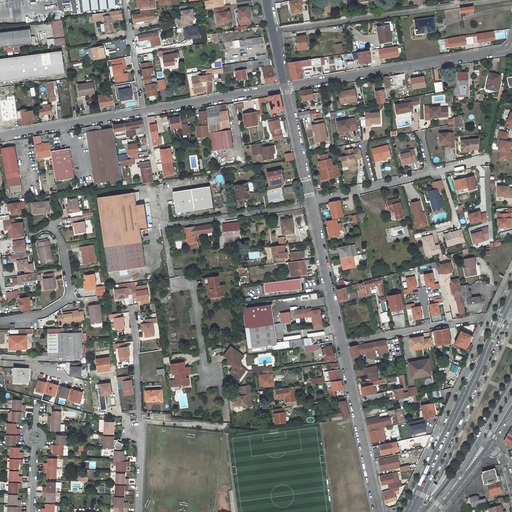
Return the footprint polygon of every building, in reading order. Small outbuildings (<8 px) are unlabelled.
[(213,7),(223,6),(222,0),(209,0),(209,1),(205,1),(205,3),(205,9),(213,7)] [(299,0),(296,0),(289,2),(292,14),(302,11),(301,6),(299,0)] [(223,6),(213,7),(214,14),(217,13),(218,23),(231,21),(229,11),(227,11),(226,5),(223,6)] [(248,7),(238,8),(240,25),(250,23),(249,18),(249,19),(249,15),(248,15),(247,12),(249,12),(248,7)] [(121,10),(110,12),(111,16),(103,17),(105,26),(112,25),(112,20),(122,18),(121,10)] [(134,16),(135,22),(155,20),(154,13),(154,12),(154,10),(148,11),(148,14),(134,16)] [(181,29),(193,26),(191,20),(190,20),(189,16),(193,15),(192,10),(181,12),(182,17),(182,20),(180,21),(181,29)] [(416,21),(417,31),(424,30),(425,32),(436,31),(434,18),(416,21)] [(66,46),(64,32),(62,20),(52,21),(56,47),(66,46)] [(389,25),(379,27),(381,37),(379,38),(380,43),(392,41),(389,25)] [(32,44),(30,30),(0,32),(0,48),(4,48),(5,53),(20,51),(19,46),(32,44)] [(492,31),(476,34),(476,36),(477,42),(493,39),(492,31)] [(149,41),(149,42),(151,42),(152,47),(161,46),(158,33),(139,37),(139,41),(145,40),(146,42),(149,41)] [(308,49),(306,35),(296,37),(298,50),(308,49)] [(464,35),(448,38),(449,46),(465,44),(464,38),(464,35)] [(264,44),(263,36),(219,42),(220,50),(264,44)] [(343,43),(335,44),(336,53),(344,52),(343,43)] [(103,46),(92,48),(93,59),(105,57),(103,46)] [(0,57),(0,81),(65,73),(62,50),(0,57)] [(174,58),(178,57),(177,53),(165,55),(164,50),(156,52),(157,54),(158,54),(159,56),(163,56),(164,66),(175,64),(174,58)] [(370,61),(369,50),(358,52),(360,63),(370,61)] [(126,69),(124,58),(111,60),(115,81),(125,80),(123,74),(123,69),(126,69)] [(246,70),(262,67),(268,66),(272,66),(271,58),(222,66),(223,69),(223,73),(236,71),(246,69),(246,70)] [(319,58),(289,63),(292,80),(303,78),(301,66),(320,64),(319,58)] [(153,73),(151,62),(142,64),(144,80),(151,79),(150,74),(153,73)] [(262,67),(265,83),(276,81),(273,72),(270,73),(268,66),(262,67)] [(212,74),(213,74),(212,70),(212,69),(207,69),(206,72),(201,73),(201,74),(197,75),(198,76),(195,77),(196,79),(192,79),(194,92),(206,91),(207,75),(212,74)] [(246,69),(236,71),(237,80),(247,78),(246,70),(246,69)] [(468,73),(458,73),(458,96),(468,96),(468,73)] [(497,90),(500,76),(490,73),(487,88),(497,90)] [(400,77),(400,74),(383,77),(385,86),(389,85),(390,86),(396,85),(395,78),(400,77)] [(152,84),(151,79),(144,80),(147,96),(157,94),(155,83),(152,84)] [(157,80),(159,89),(165,88),(164,79),(157,80)] [(56,100),(54,92),(56,92),(56,89),(54,89),(53,85),(56,85),(56,81),(48,82),(51,101),(56,100)] [(77,85),(78,94),(86,93),(86,96),(94,94),(93,82),(77,85)] [(131,84),(116,86),(117,99),(121,99),(121,100),(132,99),(131,84)] [(18,120),(13,85),(0,87),(0,123),(7,123),(5,110),(1,110),(0,105),(0,96),(7,96),(9,109),(10,122),(18,121),(18,120)] [(311,89),(301,91),(302,101),(313,99),(313,100),(316,100),(316,97),(322,96),(321,92),(312,94),(311,89)] [(338,92),(340,102),(349,100),(349,102),(356,100),(354,89),(338,92)] [(375,91),(377,104),(384,102),(382,90),(375,91)] [(104,94),(99,95),(100,107),(114,105),(113,95),(105,96),(104,94)] [(269,100),(272,112),(283,110),(280,95),(269,96),(269,100)] [(420,95),(404,98),(405,103),(395,105),(397,113),(402,112),(407,112),(412,110),(411,105),(420,103),(420,95)] [(209,132),(211,151),(231,148),(226,104),(206,107),(207,111),(209,132)] [(52,115),(51,108),(46,108),(46,105),(43,106),(43,109),(39,109),(40,115),(41,115),(41,117),(52,115)] [(430,106),(425,107),(425,120),(431,119),(431,118),(448,117),(447,108),(440,109),(440,107),(430,108),(430,106)] [(17,111),(18,120),(19,120),(20,126),(32,124),(31,118),(34,118),(33,111),(26,112),(26,110),(17,111)] [(207,111),(199,112),(200,126),(198,126),(199,137),(208,136),(208,132),(209,132),(207,111)] [(245,114),(247,126),(257,125),(256,117),(258,117),(261,116),(260,111),(245,114)] [(370,112),(365,112),(366,125),(371,125),(371,124),(371,123),(380,122),(380,113),(370,113),(370,112)] [(154,116),(148,117),(152,140),(159,139),(156,124),(154,116)] [(169,119),(171,129),(173,129),(181,127),(182,135),(188,134),(188,133),(192,132),(191,125),(187,126),(186,119),(180,120),(179,117),(169,119)] [(354,118),(337,122),(339,131),(350,129),(350,131),(356,130),(354,118)] [(279,120),(268,122),(270,130),(276,129),(276,130),(279,129),(279,128),(280,128),(279,120)] [(137,135),(144,133),(142,121),(122,124),(121,123),(117,123),(117,125),(113,126),(114,131),(118,130),(119,133),(121,132),(121,134),(126,133),(125,130),(136,129),(137,135)] [(120,161),(118,161),(112,123),(79,129),(80,134),(87,133),(96,182),(123,177),(120,161)] [(324,123),(312,125),(315,136),(316,136),(317,142),(327,140),(324,123)] [(507,141),(509,133),(500,131),(498,139),(500,140),(499,146),(499,150),(501,150),(500,159),(507,160),(509,151),(508,151),(509,141),(507,141)] [(273,140),(283,139),(281,132),(272,134),(273,140)] [(450,147),(455,147),(454,132),(440,133),(440,142),(445,142),(449,141),(450,146),(450,147)] [(49,144),(41,145),(40,136),(33,137),(37,158),(50,156),(49,144)] [(461,140),(461,150),(471,149),(478,149),(478,139),(461,140)] [(263,160),(273,158),(272,154),(271,146),(261,148),(260,143),(251,144),(253,154),(262,153),(263,160)] [(136,144),(128,145),(129,154),(138,153),(136,144)] [(388,145),(372,149),(375,161),(380,160),(380,158),(387,157),(391,156),(388,145)] [(2,149),(8,186),(12,186),(21,184),(14,147),(2,149)] [(56,181),(74,178),(69,147),(51,151),(52,155),(52,160),(53,164),(56,181)] [(354,159),(362,157),(361,151),(358,147),(354,150),(353,151),(352,149),(345,151),(346,156),(341,158),(343,167),(348,166),(352,165),(352,167),(356,169),(357,167),(356,162),(355,162),(354,159)] [(164,176),(174,175),(171,148),(162,149),(163,160),(162,160),(164,176)] [(410,152),(401,154),(403,164),(412,161),(412,163),(416,162),(413,149),(409,150),(410,152)] [(340,176),(338,167),(333,168),(331,159),(328,159),(327,154),(320,156),(321,161),(319,162),(320,165),(321,165),(322,168),(320,169),(319,169),(321,175),(323,174),(325,180),(340,176)] [(149,162),(140,163),(143,183),(153,182),(152,177),(149,162)] [(212,174),(225,171),(240,169),(239,164),(211,169),(212,174)] [(281,170),(267,173),(269,185),(283,183),(281,177),(282,176),(281,170)] [(472,175),(453,179),(455,188),(456,188),(461,187),(467,186),(467,189),(475,187),(472,175)] [(431,199),(434,208),(443,205),(441,196),(439,196),(438,189),(444,188),(441,179),(431,182),(433,189),(427,191),(430,199),(431,199)] [(9,193),(22,191),(21,184),(12,186),(8,186),(8,189),(9,193)] [(236,187),(238,202),(250,200),(248,189),(253,189),(252,184),(244,185),(245,186),(236,187)] [(296,184),(284,186),(285,193),(298,190),(296,184)] [(212,207),(209,186),(172,192),(176,213),(212,207)] [(508,186),(497,186),(497,195),(507,195),(507,197),(511,197),(511,188),(508,188),(508,186)] [(135,192),(97,197),(103,236),(140,230),(140,228),(148,227),(144,203),(136,204),(135,192)] [(68,209),(69,212),(77,211),(76,208),(79,207),(78,197),(68,198),(69,204),(70,208),(68,209)] [(394,210),(396,220),(404,218),(401,202),(400,202),(399,198),(387,201),(389,211),(394,210)] [(331,211),(332,219),(342,216),(339,200),(330,202),(332,210),(331,211)] [(32,203),(33,214),(50,212),(48,201),(32,203)] [(420,225),(427,223),(425,214),(422,214),(419,201),(411,203),(415,220),(419,219),(420,225)] [(21,208),(25,207),(25,202),(8,204),(8,208),(11,208),(12,211),(12,215),(22,213),(21,208)] [(481,219),(482,223),(487,221),(487,212),(480,214),(479,211),(468,214),(470,223),(481,219)] [(499,227),(510,226),(509,217),(511,217),(510,212),(497,214),(499,227)] [(82,215),(72,217),(73,222),(75,222),(75,226),(76,232),(86,231),(85,220),(83,220),(82,215)] [(356,215),(351,216),(353,220),(350,221),(351,223),(358,221),(356,215)] [(14,219),(3,221),(5,229),(9,229),(12,228),(14,237),(24,236),(25,236),(22,222),(15,223),(14,219)] [(291,219),(280,220),(283,235),(294,232),(293,227),(293,228),(291,219)] [(340,235),(339,231),(342,230),(340,224),(339,224),(339,222),(337,223),(336,219),(326,221),(327,226),(326,226),(328,237),(340,235)] [(224,238),(241,235),(239,222),(222,224),(224,238)] [(186,228),(189,248),(199,247),(198,241),(197,241),(196,235),(214,232),(213,224),(186,228)] [(476,232),(471,234),(474,243),(488,239),(488,227),(480,229),(480,231),(476,232)] [(461,242),(465,241),(462,229),(444,234),(447,243),(452,241),(453,243),(460,241),(461,242)] [(140,230),(103,236),(104,247),(108,270),(146,265),(143,246),(140,230)] [(441,252),(439,244),(434,246),(431,235),(421,237),(425,253),(431,252),(432,254),(438,252),(441,252)] [(14,237),(12,237),(12,241),(14,241),(15,250),(14,250),(14,254),(26,252),(24,236),(14,237)] [(49,254),(51,253),(49,240),(38,242),(41,263),(50,261),(49,254)] [(286,244),(272,246),(274,264),(287,262),(286,257),(289,256),(288,251),(286,251),(286,244)] [(340,258),(351,255),(356,254),(355,249),(354,244),(338,247),(340,258)] [(81,250),(82,250),(84,264),(96,262),(94,245),(80,247),(81,250)] [(26,274),(34,273),(32,263),(28,264),(26,252),(14,254),(13,254),(14,261),(17,260),(19,270),(25,269),(26,274)] [(342,268),(353,266),(358,265),(358,261),(356,254),(351,255),(340,258),(342,268)] [(475,265),(474,257),(464,259),(465,267),(463,268),(465,276),(474,274),(473,266),(475,266),(475,265)] [(305,260),(293,261),(288,262),(289,268),(290,268),(291,276),(305,274),(304,268),(304,265),(305,265),(309,265),(308,259),(305,260)] [(440,263),(436,263),(438,273),(442,272),(442,273),(452,271),(450,262),(440,264),(440,263)] [(26,274),(18,275),(18,278),(13,278),(14,285),(19,284),(19,285),(35,282),(35,284),(38,284),(38,283),(38,280),(37,275),(36,273),(34,273),(26,274)] [(53,273),(44,274),(44,279),(43,279),(44,290),(53,288),(52,278),(54,278),(53,273)] [(86,275),(87,280),(87,285),(86,285),(87,290),(96,288),(95,284),(96,284),(95,273),(86,275)] [(432,289),(440,287),(439,283),(434,284),(432,273),(424,274),(426,286),(431,285),(432,289)] [(203,285),(207,285),(209,284),(209,289),(208,289),(209,297),(221,296),(220,290),(222,290),(221,285),(220,285),(219,276),(202,278),(203,285)] [(403,290),(404,294),(412,292),(411,289),(416,288),(414,276),(406,278),(408,289),(403,290)] [(381,277),(372,279),(363,282),(366,294),(369,294),(368,286),(382,282),(381,277)] [(286,292),(301,290),(299,278),(262,283),(264,293),(286,291),(286,292)] [(458,310),(464,309),(462,300),(460,288),(458,279),(451,280),(451,285),(453,294),(453,295),(454,295),(455,294),(456,300),(458,310)] [(131,287),(130,282),(125,283),(126,288),(114,289),(115,298),(120,297),(122,297),(128,296),(127,294),(131,293),(131,287)] [(367,298),(366,294),(363,282),(352,285),(353,288),(357,287),(359,296),(363,295),(364,298),(367,298)] [(135,287),(131,287),(131,293),(132,298),(136,298),(136,300),(148,299),(147,289),(136,291),(135,287)] [(337,289),(339,300),(348,298),(346,287),(337,289)] [(478,308),(477,302),(478,301),(478,296),(471,298),(469,290),(461,291),(461,288),(460,288),(462,300),(467,299),(469,310),(478,308)] [(388,296),(391,314),(403,312),(400,294),(388,296)] [(31,309),(31,305),(33,305),(32,299),(30,300),(29,297),(20,298),(20,303),(19,303),(19,306),(21,306),(22,310),(31,309)] [(443,302),(442,298),(434,299),(435,303),(430,304),(432,316),(440,314),(438,303),(443,302)] [(414,303),(406,305),(407,309),(412,308),(414,319),(422,317),(420,306),(415,307),(414,303)] [(101,304),(90,306),(91,315),(92,315),(93,324),(103,322),(101,304)] [(242,308),(245,329),(274,325),(271,304),(242,308)] [(312,310),(311,308),(295,311),(296,318),(313,316),(314,326),(323,325),(320,309),(312,310)] [(84,312),(79,312),(79,311),(70,312),(70,313),(63,314),(64,323),(64,324),(85,321),(84,312)] [(120,317),(120,313),(109,315),(109,319),(114,318),(116,330),(124,328),(124,324),(123,324),(122,322),(124,322),(123,317),(120,317)] [(157,322),(156,318),(145,319),(146,323),(143,324),(144,331),(145,336),(154,335),(152,323),(157,322)] [(274,325),(245,329),(247,348),(277,344),(274,325)] [(82,328),(47,329),(48,352),(60,352),(60,358),(82,358),(83,363),(87,363),(82,328)] [(448,329),(430,332),(431,338),(433,346),(451,342),(448,329)] [(465,349),(471,336),(461,331),(455,344),(465,349)] [(26,336),(9,336),(10,349),(26,348),(26,336)] [(433,346),(431,338),(424,339),(423,336),(419,337),(415,338),(410,339),(412,348),(425,346),(425,347),(433,346)] [(350,347),(353,363),(358,361),(357,356),(359,356),(359,354),(366,353),(368,353),(369,358),(388,355),(385,340),(350,347)] [(124,343),(113,344),(113,348),(118,348),(120,361),(128,360),(128,356),(127,346),(124,347),(124,343)] [(233,367),(229,372),(239,379),(245,370),(241,366),(240,361),(243,356),(230,346),(224,356),(226,357),(232,362),(233,364),(233,367)] [(331,346),(326,347),(322,348),(324,361),(337,359),(335,353),(333,353),(331,346)] [(109,357),(97,359),(98,370),(106,370),(106,371),(110,371),(109,357)] [(409,365),(411,378),(420,376),(420,374),(422,373),(430,372),(430,371),(428,371),(427,365),(428,365),(429,365),(428,359),(418,361),(418,363),(409,365)] [(185,374),(184,366),(183,361),(171,363),(172,372),(175,372),(175,379),(173,379),(174,389),(179,389),(179,385),(188,384),(188,377),(185,378),(185,374)] [(371,378),(378,377),(375,365),(365,368),(361,369),(356,370),(357,375),(367,373),(369,373),(371,378)] [(456,376),(458,367),(453,366),(450,375),(456,376)] [(15,368),(14,382),(28,382),(28,368),(15,368)] [(331,382),(341,380),(339,369),(326,371),(327,376),(330,375),(331,382)] [(264,378),(264,386),(272,385),(271,374),(272,374),(272,370),(265,371),(265,374),(260,375),(260,378),(264,378)] [(128,376),(117,377),(117,382),(122,381),(124,395),(131,394),(132,390),(132,388),(132,386),(131,380),(128,380),(128,376)] [(385,379),(378,380),(371,382),(369,382),(369,385),(361,387),(363,396),(367,395),(374,394),(372,386),(386,383),(385,379)] [(331,382),(333,387),(329,388),(331,399),(336,398),(335,390),(343,388),(341,380),(331,382)] [(115,381),(106,382),(107,384),(109,384),(110,392),(116,391),(115,381)] [(250,407),(247,385),(239,386),(240,395),(240,396),(237,396),(232,396),(231,398),(232,407),(242,405),(245,405),(246,407),(250,407)] [(293,387),(275,389),(276,397),(285,396),(285,402),(290,401),(290,400),(295,399),(293,387)] [(403,392),(402,388),(397,389),(394,389),(396,400),(409,397),(408,391),(403,392)] [(155,402),(162,402),(161,389),(146,390),(146,401),(155,401),(155,402)] [(22,407),(22,406),(22,401),(13,401),(13,410),(26,411),(26,408),(22,407)] [(349,418),(345,401),(340,401),(342,413),(331,414),(332,420),(349,418)] [(433,403),(422,405),(423,411),(421,411),(422,416),(424,415),(425,419),(435,417),(433,403)] [(283,407),(273,408),(275,423),(285,421),(283,407)] [(379,416),(366,419),(368,430),(379,428),(379,429),(397,425),(402,424),(405,423),(401,409),(388,412),(390,417),(379,420),(379,416)] [(22,423),(22,418),(22,416),(25,417),(25,413),(13,412),(12,422),(22,423)] [(61,422),(62,412),(53,412),(53,416),(53,418),(49,418),(49,421),(61,422)] [(61,432),(61,422),(49,421),(49,425),(52,425),(52,427),(52,431),(61,432)] [(413,429),(412,424),(411,422),(405,423),(407,431),(413,429)] [(115,435),(115,423),(105,423),(105,435),(115,435)] [(405,423),(402,424),(397,425),(399,433),(407,431),(405,423)] [(7,424),(7,434),(20,434),(20,431),(16,431),(16,429),(16,424),(7,424)] [(383,433),(385,432),(384,428),(369,432),(371,443),(384,440),(383,433)] [(7,446),(16,446),(16,442),(16,440),(19,440),(19,437),(7,436),(7,446)] [(67,436),(58,436),(57,441),(57,442),(54,442),(54,445),(64,446),(67,446),(67,436)] [(105,437),(104,449),(122,450),(124,445),(117,442),(117,443),(114,442),(114,441),(114,437),(105,437)] [(398,451),(396,442),(379,445),(381,455),(398,451)] [(64,456),(64,446),(54,445),(52,445),(51,449),(54,449),(54,451),(54,455),(64,456)] [(12,458),(24,458),(24,454),(21,454),(21,453),(21,448),(12,448),(12,458)] [(125,456),(125,452),(115,451),(114,461),(127,462),(127,458),(125,458),(125,456)] [(398,462),(397,460),(397,457),(396,456),(379,460),(381,470),(396,467),(395,463),(398,462)] [(58,469),(58,459),(49,459),(49,464),(49,465),(45,465),(45,469),(58,469)] [(11,460),(11,469),(20,470),(20,465),(20,464),(24,464),(24,460),(11,460)] [(127,462),(114,461),(112,461),(112,464),(117,464),(117,471),(127,472),(127,467),(127,465),(130,466),(130,462),(127,462)] [(483,474),(486,483),(485,484),(486,489),(488,496),(501,492),(501,491),(503,490),(496,467),(484,471),(483,474)] [(58,479),(58,469),(45,469),(45,472),(49,472),(49,474),(48,479),(58,479)] [(19,478),(19,477),(20,472),(11,471),(10,481),(23,482),(23,478),(19,478)] [(398,481),(396,473),(380,476),(382,484),(398,481)] [(126,474),(117,474),(116,483),(129,484),(129,480),(125,480),(125,479),(126,474)] [(23,484),(10,483),(10,493),(19,493),(19,488),(19,487),(23,487),(23,484)] [(44,492),(57,493),(57,483),(48,483),(48,487),(48,489),(44,488),(44,492)] [(129,486),(116,485),(116,495),(125,496),(125,491),(125,490),(129,490),(129,486)] [(47,503),(57,503),(57,493),(44,492),(44,496),(48,496),(47,498),(47,503)] [(396,500),(394,494),(396,494),(395,492),(383,495),(385,503),(396,500)] [(10,495),(9,505),(12,505),(21,506),(22,505),(22,502),(19,502),(19,500),(19,495),(10,495)] [(466,499),(469,509),(474,507),(487,503),(485,498),(478,500),(476,495),(466,499)] [(124,503),(125,498),(116,497),(115,507),(128,508),(128,504),(124,504),(124,503)]
